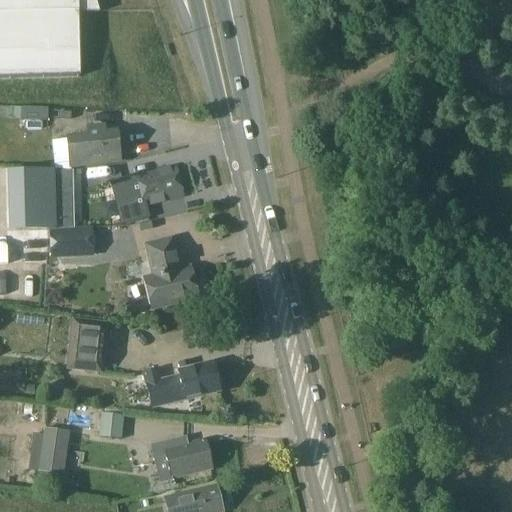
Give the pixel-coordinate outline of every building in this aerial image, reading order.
[(0,0),(0,79),(79,78),(76,14),(97,14),(92,0),(0,0)] [(68,168),(119,163),(115,134),(104,136),(103,127),(86,129),(87,137),(65,140),(68,168)] [(121,186),(111,189),(121,225),(147,218),(144,208),(183,198),(175,166),(134,177),(135,178),(127,180),(127,178),(120,180),(121,186)] [(53,171),(13,172),(15,232),(55,231),(53,171)] [(70,172),(56,174),(57,204),(58,224),(72,223),(72,203),(70,172)] [(91,229),(48,232),(50,261),(93,258),(91,229)] [(145,248),(153,279),(144,281),(151,311),(196,300),(188,270),(177,273),(169,242),(145,248)] [(0,247),(0,274),(25,277),(28,251),(0,247)] [(101,376),(107,325),(71,321),(65,372),(101,376)] [(109,347),(110,362),(136,360),(135,346),(109,347)] [(179,373),(176,374),(160,378),(157,368),(142,372),(151,410),(218,393),(211,365),(188,371),(186,363),(177,366),(179,373)] [(49,388),(48,402),(59,403),(60,389),(49,388)] [(42,436),(37,473),(53,475),(57,446),(66,447),(68,433),(43,429),(42,436)] [(183,440),(150,448),(158,482),(210,469),(203,442),(185,446),(183,440)] [(217,494),(216,489),(163,502),(164,511),(221,511),(219,503),(224,502),(221,493),(217,494)]
